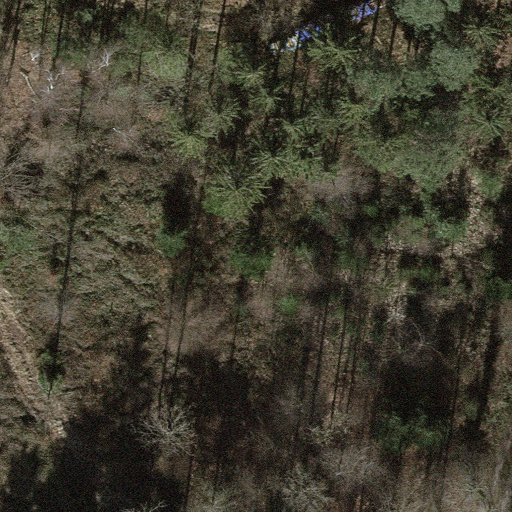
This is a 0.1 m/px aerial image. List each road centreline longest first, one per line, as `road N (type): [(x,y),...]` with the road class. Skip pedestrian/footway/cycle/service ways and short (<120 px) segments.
road 1 (track): [(140,511),(41,387),(0,311)]
road 2 (track): [(316,0),(243,22),(127,0)]
